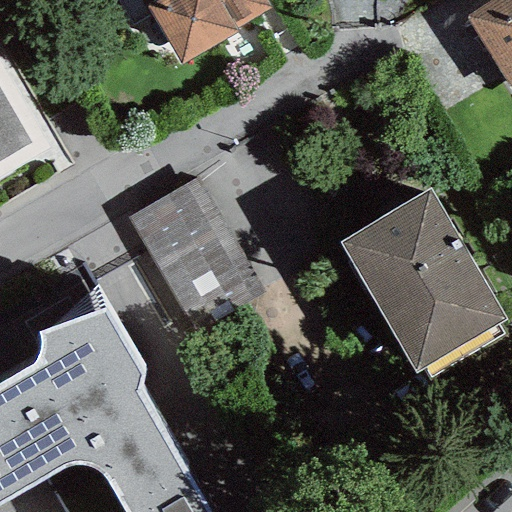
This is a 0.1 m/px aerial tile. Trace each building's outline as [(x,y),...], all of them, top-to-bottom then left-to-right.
[(135,0),(142,11),(147,7),(180,65),(237,32),(234,26),(270,6),(266,0),(135,0)] [(511,0),(493,0),(465,17),(511,93),(511,0)] [(0,178),(47,150),(0,65),(0,178)] [(200,176),(127,217),(193,333),(266,291),(200,176)] [(427,190),(337,244),(414,374),(505,320),(427,190)] [(0,511),(0,505),(52,474),(73,468),(83,466),(91,468),(101,475),(122,511),(212,511),(141,387),(145,369),(107,309),(38,331),(39,349),(37,356),(32,366),(0,384),(0,511)]
